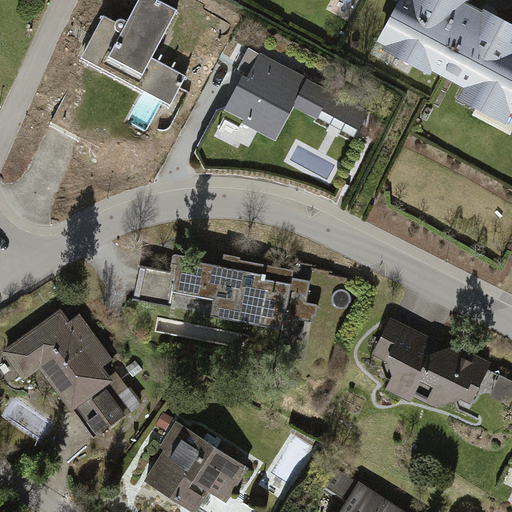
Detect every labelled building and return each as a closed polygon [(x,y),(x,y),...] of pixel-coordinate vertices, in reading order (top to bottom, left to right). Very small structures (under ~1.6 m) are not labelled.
[(178,11),(157,0),(137,0),(124,27),(102,15),(81,58),(171,106),(187,77),(150,59),(178,11)] [(470,0),(399,0),(371,54),(409,74),(412,67),(460,91),(456,101),(511,126),(511,22),(470,0)] [(310,73),(246,42),(230,72),(241,77),(223,109),(277,137),(310,73)] [(323,118),(360,135),(372,111),(335,93),(323,118)] [(167,278),(137,272),(131,303),(277,329),(279,320),(315,326),(318,309),(304,307),(308,284),(290,281),(292,272),(220,259),(218,269),(170,260),(167,278)] [(60,317),(0,357),(16,380),(32,370),(65,417),(111,385),(101,371),(112,363),(78,315),(65,324),(60,317)] [(387,380),(381,391),(402,402),(410,400),(437,410),(453,401),(468,408),(488,367),(457,353),(439,353),(427,347),(430,341),(389,322),(370,360),(381,365),(387,380)] [(496,388),(493,396),(511,405),(511,381),(491,371),(486,383),(496,388)] [(175,432),(142,486),(185,511),(194,511),(204,496),(226,509),(246,475),(175,432)] [(396,511),(338,472),(324,491),(342,504),(336,511),(396,511)] [(224,511),(257,511),(259,510),(234,496),(224,511)]
